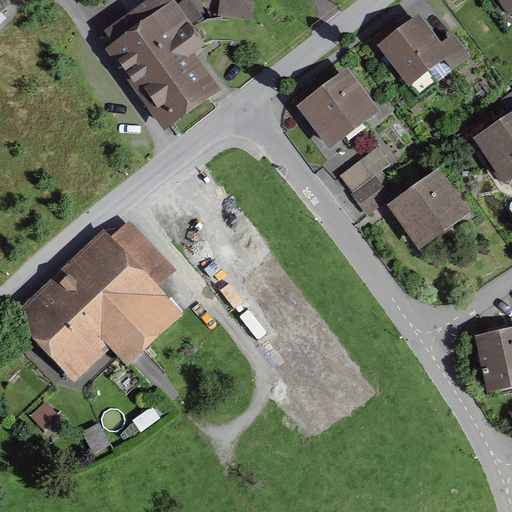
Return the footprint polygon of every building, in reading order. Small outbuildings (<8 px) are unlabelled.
[(175,0),(162,0),(109,42),(180,133),(227,96),(199,61),(214,49),(175,0)] [(252,16),(255,1),(251,0),(223,0),(221,12),(252,16)] [(511,0),(501,0),(511,18),(511,0)] [(429,18),(382,47),(415,99),(477,60),(462,37),(447,47),(429,18)] [(354,75),(306,108),(340,156),(388,123),(354,75)] [(511,121),(481,140),(509,186),(511,184),(511,121)] [(444,177),(395,211),(425,255),(475,222),(444,177)] [(376,179),(354,195),(362,207),(384,191),(376,179)] [(392,201),(384,191),(362,207),(370,217),(392,201)] [(119,247),(111,238),(23,320),(81,381),(113,351),(133,372),(187,322),(162,295),(179,279),(135,233),(119,247)] [(511,336),(483,341),(492,397),(511,393),(511,336)]
